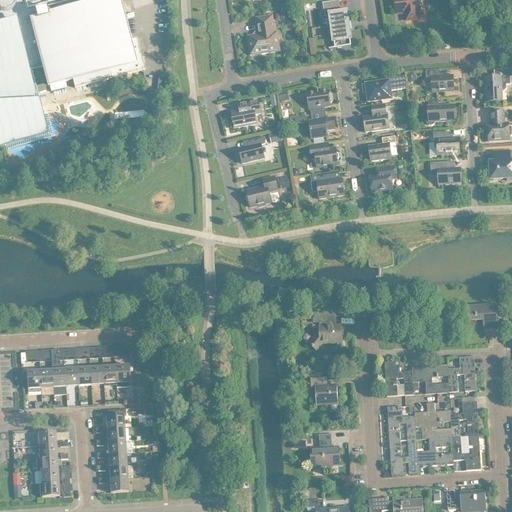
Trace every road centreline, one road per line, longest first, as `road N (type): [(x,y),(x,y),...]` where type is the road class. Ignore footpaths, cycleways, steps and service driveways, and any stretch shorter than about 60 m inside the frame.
road 1 (residential): [(500,476),(373,484),(362,320)]
road 2 (residential): [(87,511),(81,413),(0,418)]
road 3 (residential): [(239,218),(210,99),(235,86)]
road 4 (residential): [(474,188),(465,56)]
road 5 (residential): [(500,476),(491,348)]
road 6 (residential): [(358,196),(343,69)]
road 7 (residential): [(126,333),(0,342)]
